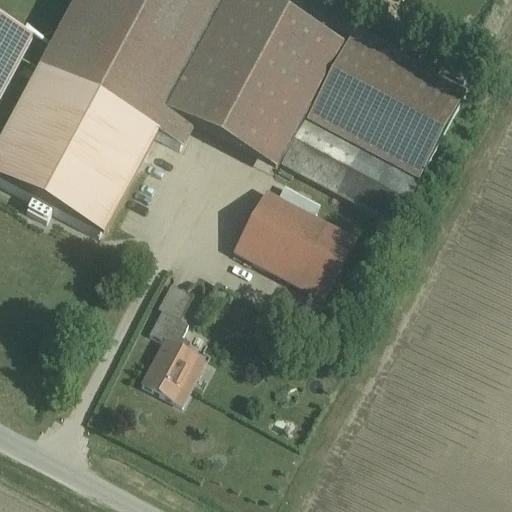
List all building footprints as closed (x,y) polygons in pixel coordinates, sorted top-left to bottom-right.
[(153,139),(179,153),(189,133),(189,132),(163,118),(224,0),(79,0),(38,79),(39,79),(153,139)] [(398,0),(386,0),(383,6),(417,29),(425,18),(398,0)] [(0,100),(29,45),(0,29),(0,100)] [(303,129),(415,189),(464,97),(351,37),(303,129)] [(153,139),(39,79),(0,151),(0,188),(31,205),(26,216),(47,227),(52,216),(98,241),(153,139)] [(281,169),(394,229),(415,189),(303,129),(281,169)] [(321,305),(354,244),(266,197),(233,257),(321,305)] [(31,237),(24,252),(46,261),(53,246),(31,237)] [(160,315),(148,338),(163,346),(140,389),(181,410),(193,389),(185,385),(196,363),(175,351),(187,329),(160,315)] [(263,317),(255,328),(273,342),(283,329),(277,316),(263,317)]
